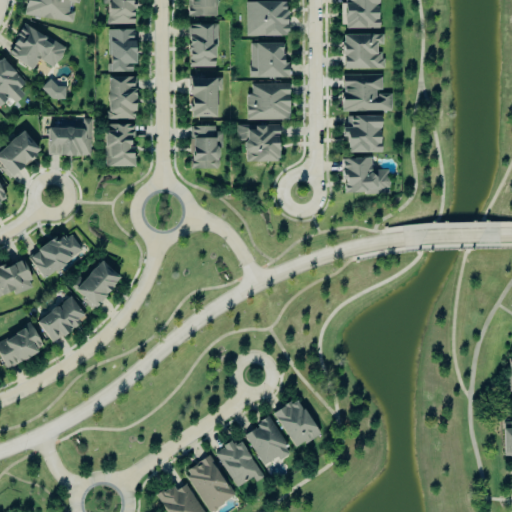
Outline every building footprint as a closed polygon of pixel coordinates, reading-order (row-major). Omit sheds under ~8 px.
[(77,0),(24,0),(23,17),(71,23),(72,13),(66,12),(68,4),(77,5),(77,0)] [(105,26),(132,25),(132,4),(129,4),(128,0),(100,0),(101,5),(105,5),(105,26)] [(185,0),(185,18),(215,19),(214,0),(185,0)] [(376,0),(343,0),(343,5),(340,5),(340,31),(377,30),(376,0)] [(245,38),(285,38),(285,3),(244,4),(245,38)] [(37,60),(52,69),(64,50),(24,25),(5,56),(30,71),(37,60)] [(211,26),(186,27),(187,69),(211,69),(211,26)] [(107,74),(132,74),(132,31),(106,31),(107,74)] [(340,36),(340,71),(381,71),(381,54),(374,54),(374,46),(381,46),(380,36),(340,36)] [(281,45),(249,44),(248,79),(286,80),(286,65),(280,65),(281,45)] [(0,59),(0,104),(7,98),(13,105),(23,96),(17,90),(23,85),(0,59)] [(390,112),(389,94),(380,94),(379,76),(340,76),(341,113),(390,112)] [(132,79),(105,79),(107,121),(133,121),(132,79)] [(214,120),(214,80),(187,80),(187,119),(214,120)] [(287,85),(246,85),(246,121),(287,122),(287,85)] [(345,155),(379,154),(378,117),(345,118),(345,129),(340,130),(340,139),(344,139),(345,155)] [(46,130),(45,157),(87,158),(88,120),(80,120),(80,130),(46,130)] [(132,169),(132,148),(130,148),(130,126),(104,125),(103,168),(132,169)] [(243,164),(277,163),(276,126),(234,127),(234,142),(243,142),(243,164)] [(217,128),(189,128),(188,170),(217,171),(217,128)] [(0,171),(8,180),(39,153),(21,132),(0,150),(0,171)] [(369,159),(341,161),(342,196),(388,194),(387,171),(369,172),(369,159)] [(39,280),(81,255),(68,233),(26,258),(39,280)] [(0,298),(31,289),(22,262),(0,269),(0,298)] [(91,311),(118,280),(99,263),(80,283),(77,279),(68,289),(91,311)] [(50,345),(85,320),(69,298),(33,323),(50,345)] [(0,363),(4,371),(42,351),(29,326),(0,341),(0,363)] [(317,434),(294,399),(271,414),(293,450),(317,434)] [(260,468),(287,454),(269,419),(242,432),(260,468)] [(511,422),(509,422),(508,429),(502,429),(501,458),(511,458),(511,422)] [(240,442),(232,446),(230,442),(214,451),(234,490),(259,476),(240,442)] [(206,511),(209,511),(232,498),(207,457),(182,472),(206,511)] [(154,496),(163,511),(201,511),(183,484),(173,491),(170,486),(154,496)]
